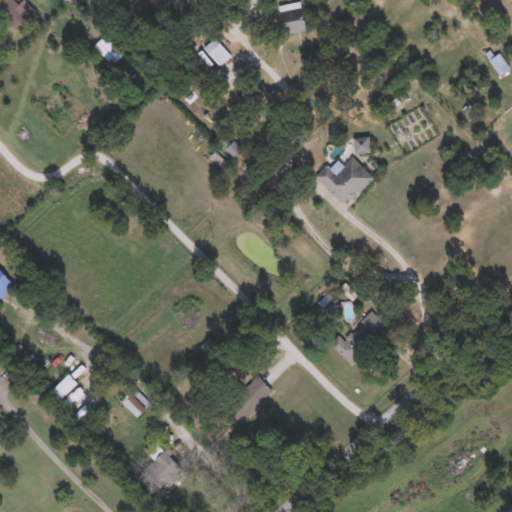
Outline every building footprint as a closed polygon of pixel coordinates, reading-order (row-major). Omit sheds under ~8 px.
[(15,0),(31,16),(17,30),(0,13),(0,0),(15,0)] [(280,31),(280,2),(303,2),(303,31),(280,31)] [(204,46),(215,36),(231,55),(219,65),(204,46)] [(500,74),(489,59),(499,52),(510,66),(500,74)] [(355,138),(368,138),(368,150),(355,150),(355,138)] [(343,164),(352,155),(373,177),(345,204),(316,174),(328,163),(330,166),(338,159),(343,164)] [(0,298),(0,269),(14,284),(0,298)] [(350,361),(334,345),(371,309),(387,326),(350,361)] [(77,382),(59,398),(51,390),(68,373),(77,382)] [(240,421),(225,406),(257,374),(272,389),(240,421)] [(457,438),(464,432),(470,439),(463,445),(457,438)] [(140,473),(163,449),(183,468),(160,492),(140,473)]
